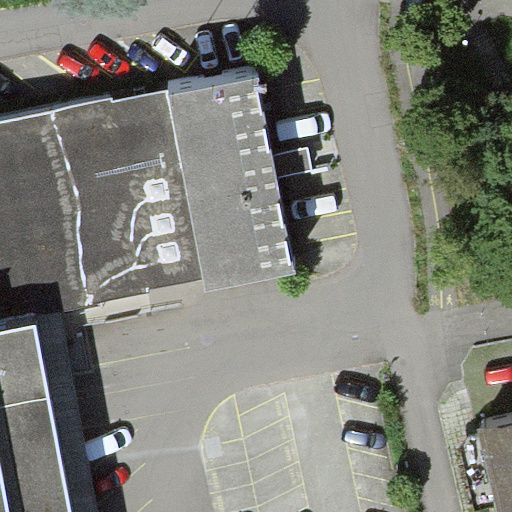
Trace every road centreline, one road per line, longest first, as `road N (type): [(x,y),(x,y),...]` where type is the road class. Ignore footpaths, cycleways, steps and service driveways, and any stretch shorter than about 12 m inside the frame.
road 1 (residential): [(350,0),(357,80),(447,511)]
road 2 (residential): [(0,26),(160,0)]
